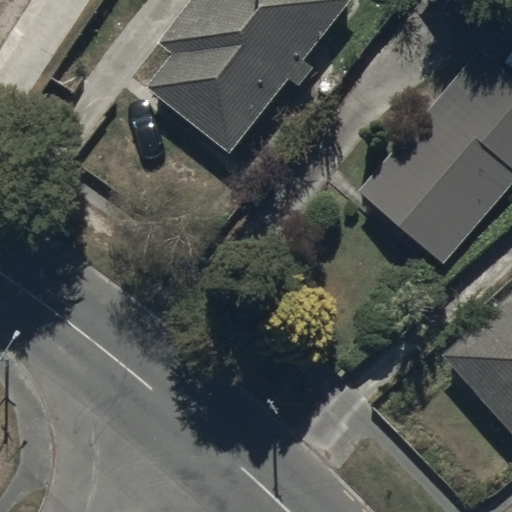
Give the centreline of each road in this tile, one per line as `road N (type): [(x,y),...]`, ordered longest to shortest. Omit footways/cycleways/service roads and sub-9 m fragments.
road 1 (tertiary): [(0,275),(195,424)]
road 2 (tertiary): [(195,424),(287,511)]
